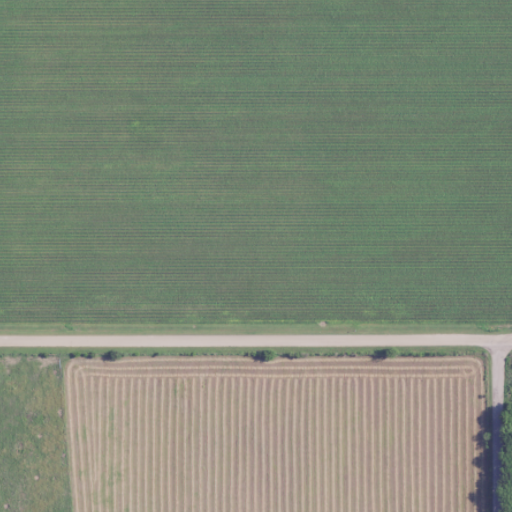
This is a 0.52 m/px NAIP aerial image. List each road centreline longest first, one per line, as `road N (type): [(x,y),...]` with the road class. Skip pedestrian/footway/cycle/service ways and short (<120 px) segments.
road 1 (residential): [(511,338),(0,340)]
road 2 (residential): [(500,511),(500,338)]
